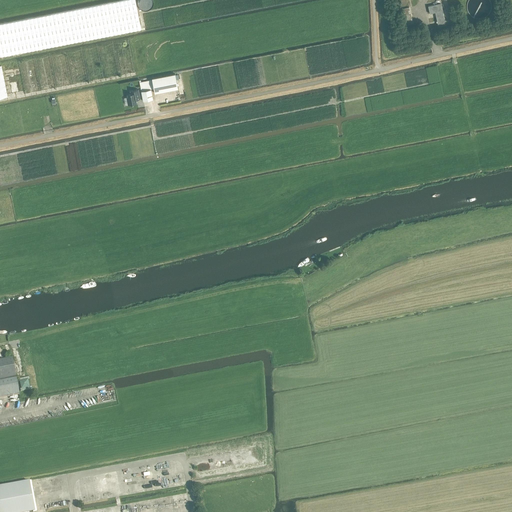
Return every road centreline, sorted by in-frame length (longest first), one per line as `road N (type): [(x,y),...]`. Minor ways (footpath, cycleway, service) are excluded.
road 1 (unclassified): [(0,147),(377,70)]
road 2 (unclassified): [(377,70),(511,40)]
